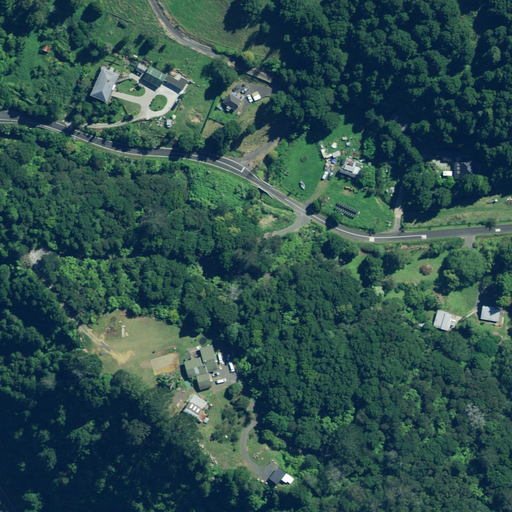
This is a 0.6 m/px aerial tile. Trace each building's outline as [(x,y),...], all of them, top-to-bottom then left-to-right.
[(148,68),(140,64),(136,70),(144,75),(148,68)] [(167,76),(151,67),(144,80),(160,88),(167,76)] [(120,76),(103,68),(91,96),(107,103),(120,76)] [(180,81),(170,76),(167,82),(184,91),(189,83),(182,79),(180,81)] [(243,103),(230,93),(222,104),(232,112),(235,109),(237,110),(243,103)] [(413,126),(401,109),(390,116),(403,133),(413,126)] [(437,157),(445,158),(445,162),(454,162),(453,181),(473,182),(473,175),(475,175),(475,166),(472,166),(473,148),(471,148),(437,146),(437,157)] [(503,310),(484,306),(481,319),(499,323),(503,310)] [(453,315),(439,311),(434,327),(448,332),(453,315)] [(186,359),(186,361),(185,362),(190,378),(197,376),(201,390),(222,384),(223,385),(240,381),(233,353),(222,357),(221,353),(217,354),(214,345),(200,349),(200,346),(186,350),(188,359),(186,359)] [(208,404),(195,395),(184,412),(197,420),(208,404)]
